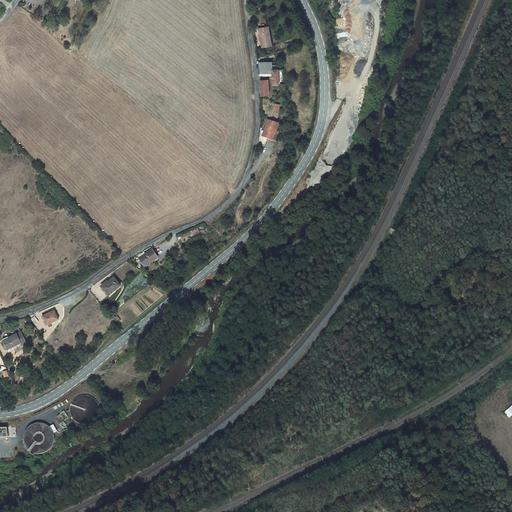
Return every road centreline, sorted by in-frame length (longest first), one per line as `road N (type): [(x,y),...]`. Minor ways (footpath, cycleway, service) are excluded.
road 1 (primary): [(301,0),(326,77),(316,138),(286,190),(232,248),(66,386),(16,413),(0,413)]
road 2 (unclassified): [(247,14),(256,136),(233,196),(57,300),(0,318)]
